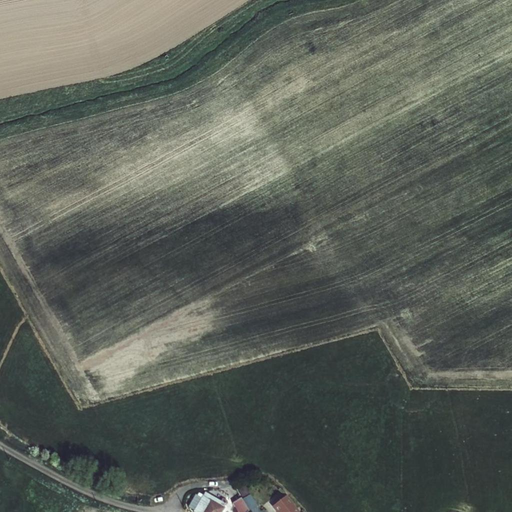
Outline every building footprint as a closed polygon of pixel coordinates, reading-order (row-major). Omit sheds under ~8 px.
[(259,472),(250,481),(264,495),(273,486),(259,472)] [(247,483),(239,488),(244,496),(252,492),(247,483)] [(277,511),(297,511),(281,493),(270,504),(277,511)] [(187,511),(188,511),(218,511),(220,509),(222,510),(223,508),(219,506),(220,503),(205,494),(203,498),(196,494),(187,511)] [(244,511),(237,499),(229,503),(234,511),(244,511)]
